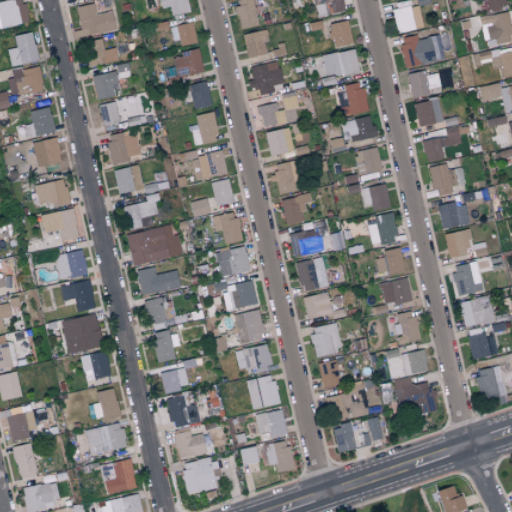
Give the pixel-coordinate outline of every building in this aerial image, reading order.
[(0,27),(27,22),(22,0),(5,0),(0,1),(0,27)] [(159,0),(161,8),(169,6),(171,15),(188,11),(185,0),(159,0)] [(234,0),(240,28),(257,24),(252,0),(234,0)] [(312,0),(314,14),(343,12),(341,0),(312,0)] [(476,0),(479,11),(503,5),(501,0),(476,0)] [(74,6),(79,29),(71,30),(73,38),(114,30),(110,10),(95,14),(92,3),(74,6)] [(414,28),(409,5),(391,9),(396,32),(414,28)] [(484,45),(511,41),(506,11),(478,16),(484,45)] [(332,47),(351,43),(346,19),(327,23),(332,47)] [(172,45),(195,40),(191,22),(169,26),(172,45)] [(245,56),(265,54),(263,41),(266,41),(265,30),(242,32),(245,56)] [(15,47),(6,48),(9,66),(37,60),(31,31),(13,35),(15,47)] [(399,37),(403,65),(439,61),(437,36),(416,38),(415,35),(399,37)] [(83,41),(88,66),(116,61),(114,47),(103,49),(101,38),(83,41)] [(272,57),(285,55),(283,45),(271,46),(272,57)] [(202,71),(198,48),(179,51),(180,56),(172,57),(175,76),(202,71)] [(358,71),(354,48),(320,54),(325,78),(358,71)] [(499,75),(511,74),(511,50),(479,52),(479,62),(490,61),(491,69),(498,68),(499,75)] [(247,89),(257,87),(258,94),(273,91),(271,85),(282,83),(277,60),(248,66),(251,79),(246,81),(247,89)] [(117,78),(130,75),(126,61),(114,65),(117,78)] [(41,90),(38,65),(10,70),(11,77),(6,78),(9,96),(41,90)] [(439,86),(436,73),(424,75),(423,70),(405,73),(410,98),(427,94),(426,88),(439,86)] [(94,96),(117,93),(114,72),(91,75),(94,96)] [(187,84),(191,108),(209,104),(205,81),(187,84)] [(366,110),(360,81),(343,84),(348,113),(366,110)] [(503,111),(511,109),(511,86),(498,88),(497,83),(477,86),(479,100),(500,96),(503,111)] [(260,126),(298,119),(293,92),(279,95),(280,101),(257,105),(260,126)] [(435,98),(412,103),(417,126),(441,121),(435,98)] [(102,125),(118,121),(113,101),(97,105),(102,125)] [(27,111),(30,123),(22,125),(25,138),(53,131),(47,106),(27,111)] [(212,111),(194,114),(196,124),(189,125),(192,145),(217,141),(212,111)] [(376,135),(374,124),(370,125),(368,116),(339,122),(343,141),(376,135)] [(444,135),(420,140),(424,161),(442,158),(440,147),(459,143),(455,126),(443,129),(444,135)] [(264,131),(267,154),(291,151),(288,127),(264,131)] [(110,163),(128,161),(127,155),(137,154),(134,131),(106,135),(110,163)] [(30,142),(35,166),(60,161),(55,137),(30,142)] [(331,153),(344,150),(340,137),(328,141),(331,153)] [(379,172),(376,147),(353,150),(356,175),(379,172)] [(189,157),(194,180),(225,172),(220,150),(189,157)] [(275,195),(296,191),(290,161),(274,164),(276,172),(271,173),(275,195)] [(451,192),(449,185),(461,183),(459,174),(457,168),(446,170),(444,163),(427,167),(433,195),(451,192)] [(232,202),(227,178),(209,182),(214,205),(232,202)] [(32,185),(36,203),(50,200),(51,207),(68,203),(63,179),(32,185)] [(358,188),(360,206),(370,205),(370,209),(387,207),(385,184),(358,188)] [(145,201),(120,207),(126,230),(151,224),(149,215),(158,212),(154,193),(144,195),(145,201)] [(301,203),(309,201),(308,193),(279,199),(284,224),(304,220),(301,203)] [(196,216),(208,213),(205,199),(192,201),(196,216)] [(435,205),(441,228),(466,223),(461,200),(435,205)] [(42,232),(57,229),(59,240),(78,236),(71,207),(38,215),(42,232)] [(213,231),(221,230),(222,243),(239,240),(235,212),(211,215),(213,231)] [(369,244),(395,241),(392,213),(373,215),(374,222),(366,223),(369,244)] [(169,224),(126,235),(134,264),(177,253),(169,224)] [(291,256),(317,253),(314,230),(288,233),(291,256)] [(469,254),(466,230),(443,232),(446,257),(469,254)] [(328,233),(330,250),(342,249),(340,232),(328,233)] [(215,252),(219,276),(248,270),(243,246),(215,252)] [(382,250),(383,256),(373,258),(377,275),(403,270),(398,247),(382,250)] [(59,279),(86,273),(81,249),(53,255),(59,279)] [(327,285),(320,257),(294,263),(300,291),(327,285)] [(454,295),(480,291),(475,262),(449,266),(454,295)] [(140,295),(178,287),(175,270),(154,274),(153,267),(135,270),(140,295)] [(410,300),(405,277),(378,283),(383,306),(410,300)] [(58,285),(61,300),(73,298),(76,311),(93,308),(88,280),(58,285)] [(219,289),(225,311),(256,302),(250,281),(219,289)] [(306,319),(331,313),(325,291),(301,298),(306,319)] [(457,302),(462,327),(492,321),(487,296),(457,302)] [(147,324),(165,321),(162,307),(164,306),(162,297),(143,300),(147,324)] [(233,334),(236,333),(238,343),(263,338),(257,310),(230,315),(233,334)] [(397,343),(418,338),(412,310),(394,314),(396,323),(386,325),(389,335),(395,334),(397,343)] [(100,346),(94,314),(59,321),(65,353),(100,346)] [(309,328),(314,356),(340,351),(334,323),(309,328)] [(470,358),(497,353),(493,335),(482,338),(480,329),(465,333),(470,358)] [(177,345),(175,330),(151,334),(156,362),(173,359),(171,346),(177,345)] [(233,352),(238,373),(270,365),(265,343),(233,352)] [(386,356),(390,378),(426,371),(422,349),(386,356)] [(82,379),(108,377),(106,352),(80,355),(82,379)] [(335,360),(317,363),(320,386),(339,383),(335,360)] [(475,369),(478,398),(501,396),(498,366),(475,369)] [(187,387),(182,367),(158,373),(163,393),(187,387)] [(0,373),(0,399),(19,397),(16,371),(0,373)] [(249,408),(276,404),(272,376),(246,379),(249,408)] [(391,379),(399,415),(433,408),(428,380),(410,384),(408,376),(391,379)] [(349,392),(325,397),(330,421),(367,413),(360,383),(348,386),(349,392)] [(86,405),(89,419),(100,417),(100,420),(118,416),(112,388),(94,392),(96,403),(86,405)] [(197,423),(195,404),(184,405),(183,396),(166,398),(169,427),(197,423)] [(27,430),(33,430),(31,406),(5,409),(8,440),(28,438),(27,430)] [(285,432),(280,409),(253,415),(257,433),(268,431),(269,436),(285,432)] [(83,429),(88,454),(124,447),(120,423),(83,429)] [(354,448),(348,425),(331,429),(336,452),(354,448)] [(200,433),(190,435),(188,430),(172,434),(177,458),(204,452),(200,433)] [(267,465),(273,464),(275,472),(293,468),(286,439),(263,444),(267,465)] [(35,476),(31,443),(13,446),(17,479),(35,476)] [(240,463),(256,462),(254,446),(239,448),(240,463)] [(180,463),(185,493),(215,488),(213,479),(219,478),(215,457),(180,463)] [(135,487),(128,458),(98,465),(105,494),(135,487)] [(58,498),(55,481),(21,488),(25,511),(30,511),(53,508),(52,499),(58,498)] [(452,511),(464,510),(460,494),(455,496),(452,485),(435,489),(440,511),(452,511)] [(105,511),(111,511),(139,511),(137,495),(103,500),(105,511)]
